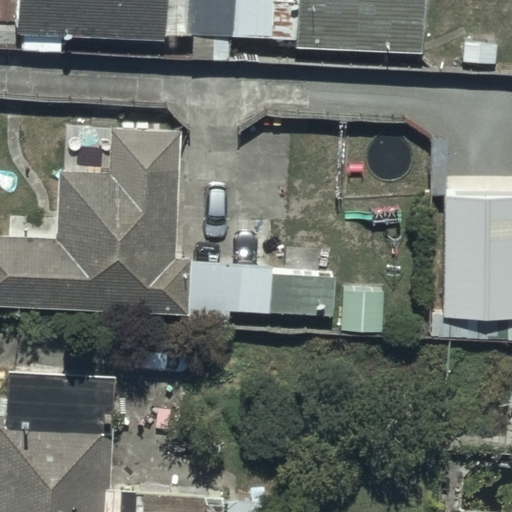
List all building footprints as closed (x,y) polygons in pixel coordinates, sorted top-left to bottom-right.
[(165,0),(20,0),(19,33),(164,41),(165,0)] [(429,0),(300,0),(298,49),(427,54),(429,0)] [(0,234),(0,304),(188,313),(190,259),(170,258),(171,222),(178,222),(183,128),(112,125),(110,171),(62,169),(59,237),(0,234)] [(511,212),(443,209),(438,320),(511,323),(511,212)] [(234,308),(273,309),(274,262),(195,260),(193,323),(233,324),(234,308)] [(0,367),(0,511),(107,511),(114,373),(0,367)]
